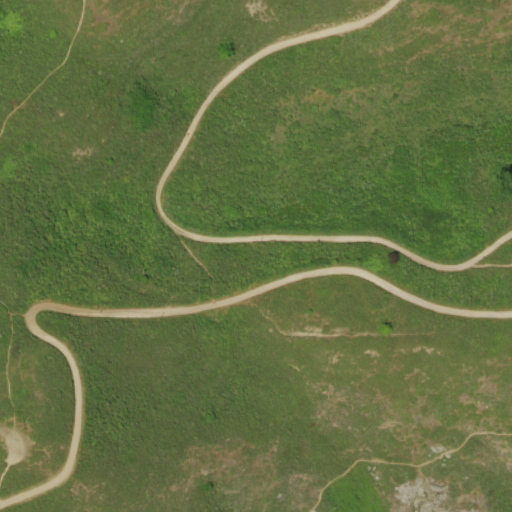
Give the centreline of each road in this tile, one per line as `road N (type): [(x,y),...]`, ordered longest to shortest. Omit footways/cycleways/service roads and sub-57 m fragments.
road 1 (track): [(511,316),(437,310),(364,273),(332,270),(165,313),(72,313),(42,303),(27,320),(74,367),(77,422),(61,479),(0,503)]
road 2 (track): [(394,0),(364,21),(271,48),(223,82),(161,180),(159,211),(173,227),(210,239),(381,241),(443,268),(461,267),(511,233)]
